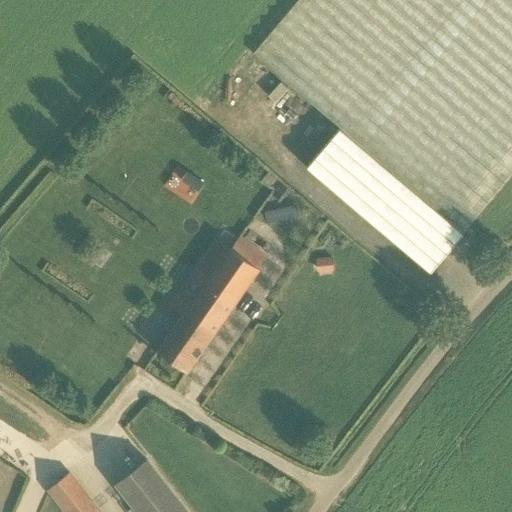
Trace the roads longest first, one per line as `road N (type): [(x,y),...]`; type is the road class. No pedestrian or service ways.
road 1 (unclassified): [(327,494),(451,333),(511,269)]
road 2 (unclassified): [(327,494),(143,393),(126,404),(95,452)]
